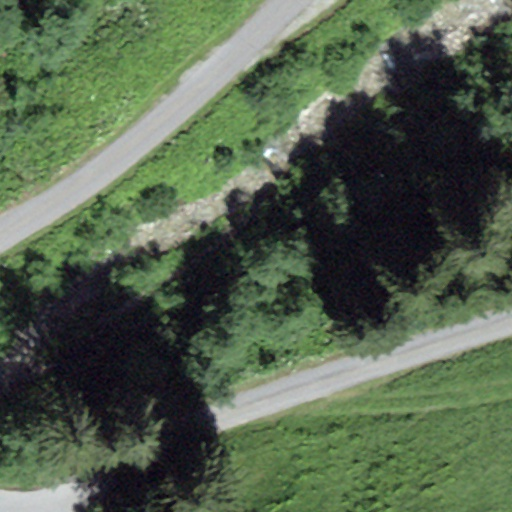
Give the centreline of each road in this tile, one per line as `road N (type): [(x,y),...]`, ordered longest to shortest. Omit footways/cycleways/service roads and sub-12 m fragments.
road 1 (track): [(511,318),(284,383),(54,490),(0,485)]
road 2 (unclassified): [(288,0),(79,187),(0,241)]
road 3 (track): [(284,383),(338,415),(511,398)]
